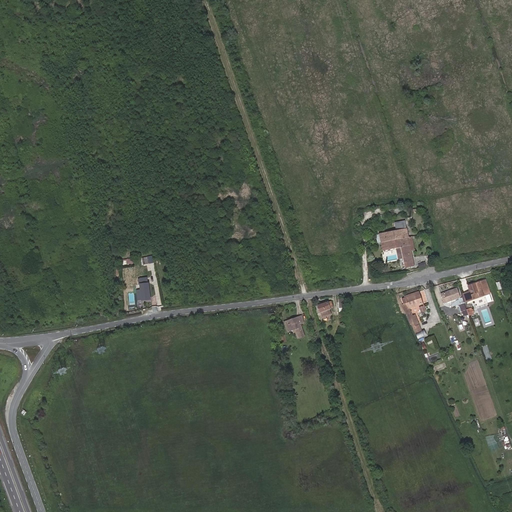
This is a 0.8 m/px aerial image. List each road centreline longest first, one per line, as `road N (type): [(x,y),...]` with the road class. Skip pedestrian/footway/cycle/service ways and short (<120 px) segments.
road 1 (track): [(206,0),(380,511)]
road 2 (tertiary): [(511,258),(48,338)]
road 3 (unclassified): [(26,379),(11,420),(42,511)]
